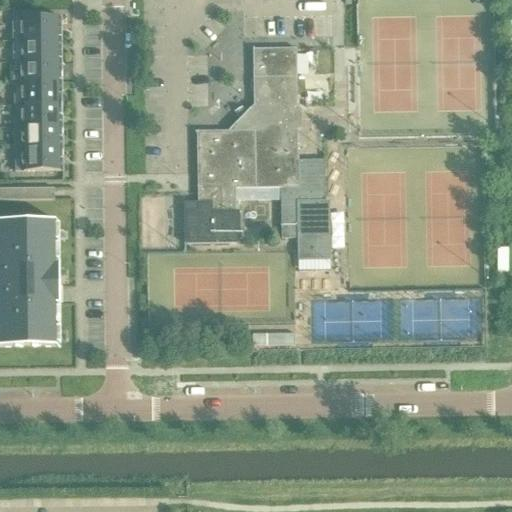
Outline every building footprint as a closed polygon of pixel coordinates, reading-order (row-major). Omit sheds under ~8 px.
[(22,20),(13,20),(13,43),(61,42),(60,20),(37,20),(37,16),(22,16),(22,20)] [(61,42),(13,43),(13,64),(61,64),(61,42)] [(297,108),(297,106),(297,95),(296,78),(296,50),(253,51),(253,79),(253,107),(246,114),(241,109),(233,114),(240,120),(228,133),(196,134),(196,179),(254,178),(255,178),(255,164),(298,164),(298,162),(297,148),(297,126),(301,126),(301,110),(297,110),(297,108)] [(61,64),(13,64),(13,65),(21,65),(21,85),(13,85),(13,86),(61,85),(61,64)] [(61,85),(13,86),(14,108),(61,107),(61,85)] [(61,107),(14,108),(14,129),(62,129),(61,107)] [(62,129),(14,129),(14,151),(62,150),(62,129)] [(62,150),(14,151),(14,152),(21,152),(22,173),(62,173),(62,150)] [(255,178),(254,178),(254,191),(280,190),(280,241),(297,240),(297,254),(297,272),(330,271),(329,253),(329,212),(325,212),(324,162),(298,162),(298,164),(255,164),(255,178)] [(197,214),(183,214),(184,246),(186,246),(239,245),(238,214),(238,203),(238,191),(254,191),(254,178),(196,179),(197,196),(197,214)] [(12,190),(3,190),(3,202),(12,202),(12,190)] [(20,190),(12,190),(12,202),(20,202),(20,190)] [(28,190),(20,190),(20,202),(29,202),(28,190)] [(37,190),(28,190),(29,202),(37,202),(37,190)] [(45,190),(37,190),(37,202),(45,202),(45,190)] [(54,190),(45,190),(45,202),(54,202),(54,190)] [(57,226),(0,226),(0,348),(59,348),(57,226)] [(507,250),(497,250),(497,272),(507,272),(507,250)] [(294,335),(252,336),(252,348),(294,347),(294,335)]
